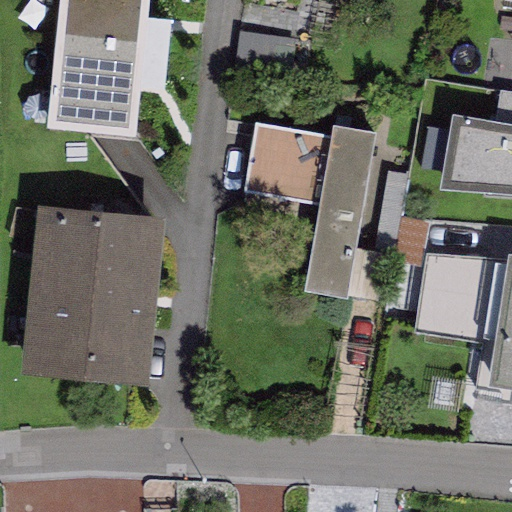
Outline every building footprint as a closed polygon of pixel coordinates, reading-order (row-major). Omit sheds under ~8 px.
[(148,0),(58,0),(44,137),(134,146),(148,0)] [(511,132),(450,122),(438,196),(511,202),(511,132)] [(329,141),(254,128),(244,198),(318,208),(304,298),(345,307),(374,140),(331,133),(329,141)] [(164,227),(38,215),(22,382),(148,394),(164,227)] [(511,264),(507,264),(425,259),(413,336),(494,344),(488,396),(511,399),(511,264)]
